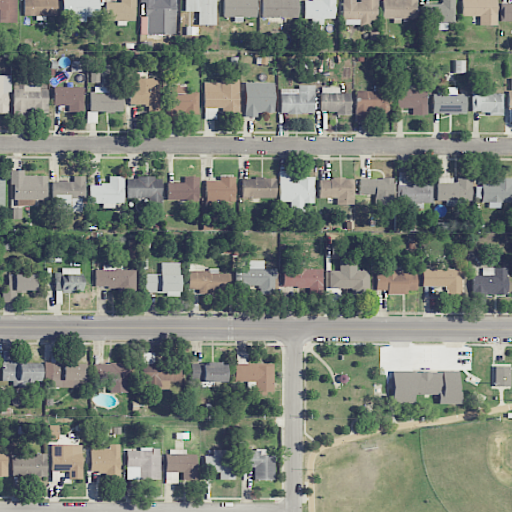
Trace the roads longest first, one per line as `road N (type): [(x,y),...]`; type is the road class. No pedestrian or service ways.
road 1 (residential): [(511,332),(0,330)]
road 2 (residential): [(511,149),(0,147)]
road 3 (residential): [(297,332),(297,511)]
